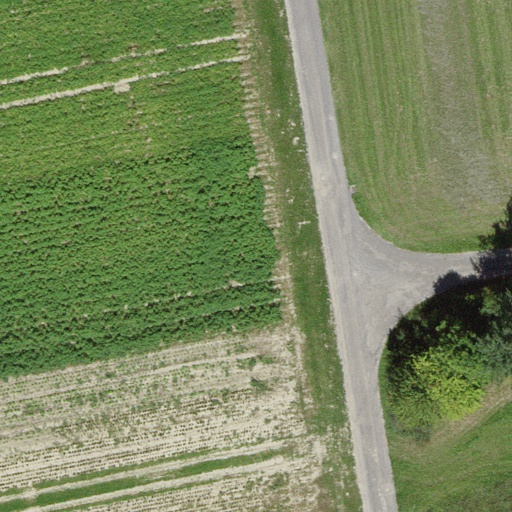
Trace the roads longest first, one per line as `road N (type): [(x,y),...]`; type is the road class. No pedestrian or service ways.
road 1 (track): [(511,257),(367,271),(403,511)]
road 2 (track): [(322,0),(367,271)]
